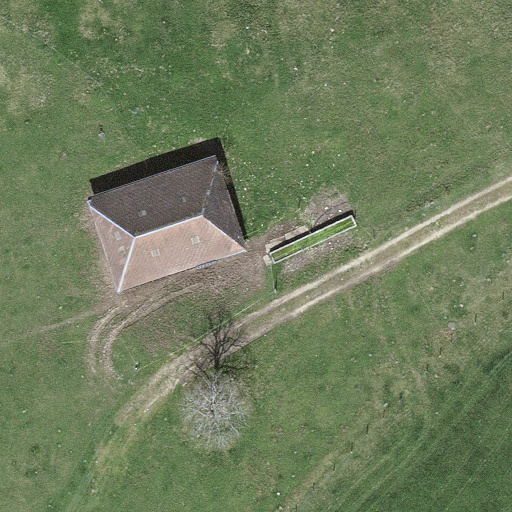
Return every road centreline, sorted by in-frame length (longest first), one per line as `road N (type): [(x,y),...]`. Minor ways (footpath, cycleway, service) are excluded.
road 1 (track): [(511,176),(282,289),(185,361)]
road 2 (track): [(63,511),(154,384),(185,361)]
